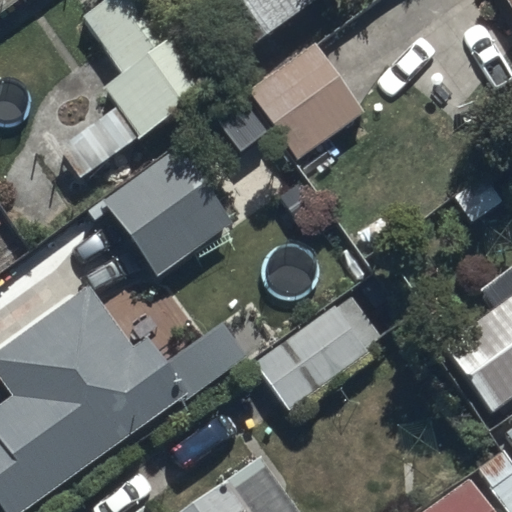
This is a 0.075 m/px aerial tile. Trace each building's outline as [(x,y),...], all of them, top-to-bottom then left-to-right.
[(0,0),(0,8),(10,0),(0,0)] [(148,0),(99,0),(76,17),(116,75),(95,90),(129,138),(207,83),(148,0)] [(308,0),(180,0),(225,61),(308,0)] [(511,0),(497,0),(511,25),(511,0)] [(308,45),(240,92),(289,160),(356,113),(308,45)] [(173,149),(95,202),(148,279),(226,225),(173,149)] [(511,391),(511,289),(434,345),(482,413),(511,391)] [(80,291),(0,346),(0,392),(4,398),(0,401),(0,511),(22,511),(186,399),(143,337),(122,351),(80,291)] [(363,354),(329,306),(247,364),(282,412),(363,354)] [(511,421),(497,433),(511,452),(511,421)] [(511,511),(511,459),(502,446),(475,466),(509,511),(511,511)] [(296,511),(254,453),(170,511),(296,511)] [(484,511),(461,479),(413,511),(484,511)]
